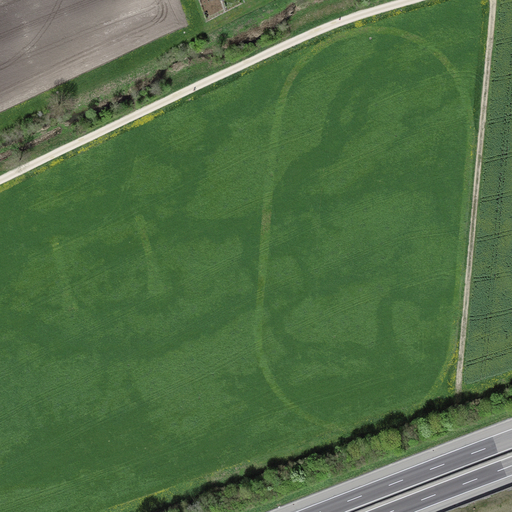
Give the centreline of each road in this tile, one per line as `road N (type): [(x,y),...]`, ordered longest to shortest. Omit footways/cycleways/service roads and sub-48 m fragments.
road 1 (track): [(0,184),(309,35),(422,0)]
road 2 (track): [(456,399),(492,0)]
road 3 (motorway): [(511,438),(320,511)]
road 4 (motorway): [(390,511),(511,465)]
